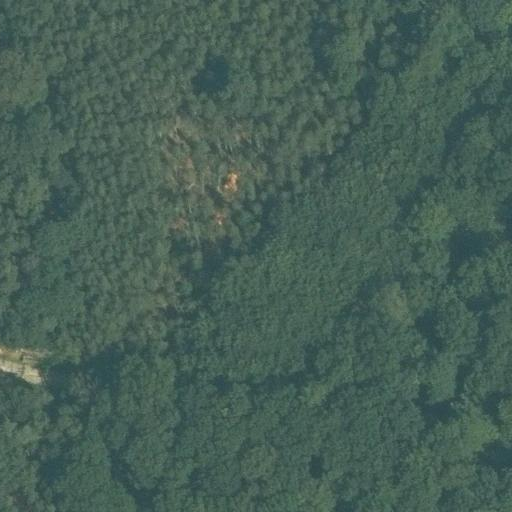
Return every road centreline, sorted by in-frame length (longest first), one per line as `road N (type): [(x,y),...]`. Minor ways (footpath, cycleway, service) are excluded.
road 1 (track): [(0,375),(511,502)]
road 2 (unclassified): [(511,77),(392,0)]
